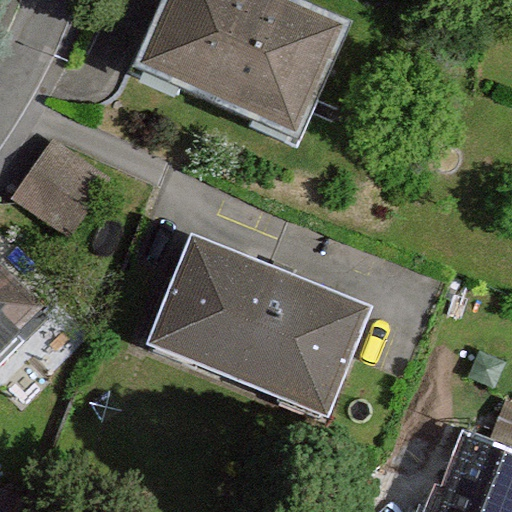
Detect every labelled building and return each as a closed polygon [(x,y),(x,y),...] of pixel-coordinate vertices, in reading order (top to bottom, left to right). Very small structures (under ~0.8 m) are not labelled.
[(337,43),(245,0),(161,0),(124,81),(287,152),(337,43)] [(43,156),(0,217),(0,222),(58,262),(103,198),(43,156)] [(361,324),(177,253),(132,367),(316,439),(361,324)] [(0,276),(0,367),(46,324),(0,276)] [(511,417),(494,411),(480,448),(511,459),(511,417)] [(511,511),(511,474),(462,454),(437,511),(511,511)]
